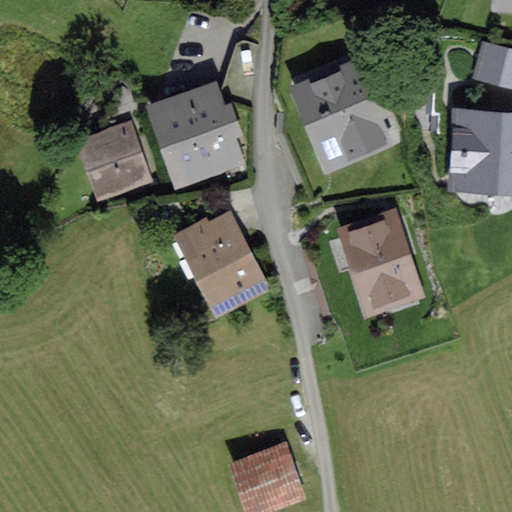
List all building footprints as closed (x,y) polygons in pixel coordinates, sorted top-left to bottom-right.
[(511,47),(485,42),(477,81),(511,87),(511,47)] [(313,118),(330,160),(381,138),(370,112),(378,109),(360,66),(306,88),(317,116),(313,118)] [(228,108),(215,113),(209,94),(161,110),(183,172),(230,156),(223,134),(235,130),(228,108)] [(511,116),(471,109),(461,169),(511,177),(511,116)] [(89,143),(104,189),(142,176),(126,130),(89,143)] [(228,215),(185,236),(220,304),(260,284),(234,234),(237,232),(228,215)] [(392,220),(351,233),(373,300),(414,287),(392,220)] [(234,460),(253,511),(261,511),(300,498),(281,443),(234,460)]
